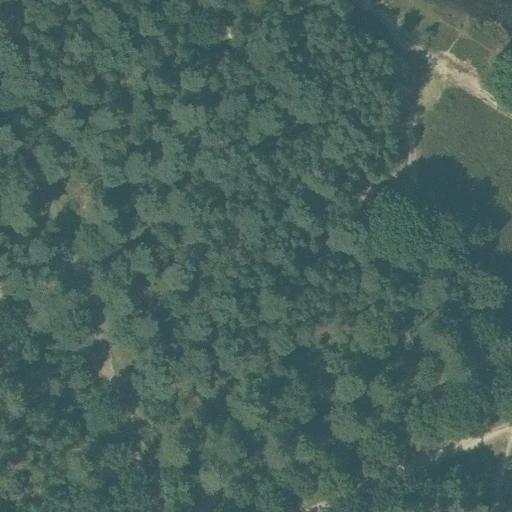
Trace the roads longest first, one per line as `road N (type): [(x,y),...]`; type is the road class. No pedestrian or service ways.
road 1 (track): [(303,511),(511,403)]
road 2 (track): [(0,314),(108,368)]
